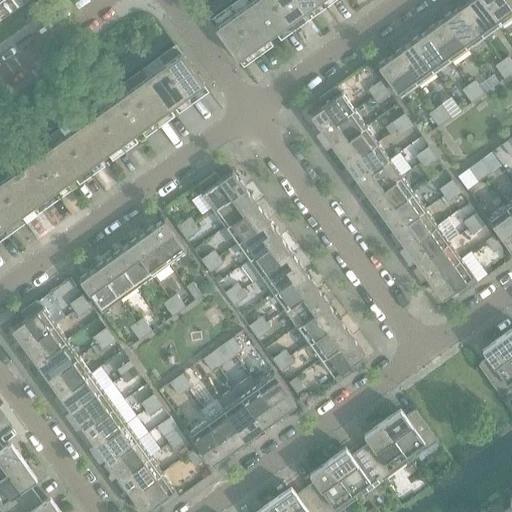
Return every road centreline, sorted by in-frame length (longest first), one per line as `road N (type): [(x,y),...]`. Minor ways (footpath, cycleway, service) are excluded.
road 1 (residential): [(0,291),(252,112)]
road 2 (residential): [(424,351),(252,112)]
road 3 (residential): [(202,511),(424,351)]
road 4 (residential): [(252,112),(406,0)]
road 5 (residential): [(96,511),(0,376)]
road 6 (residential): [(252,112),(167,0)]
road 7 (residential): [(0,74),(104,0)]
